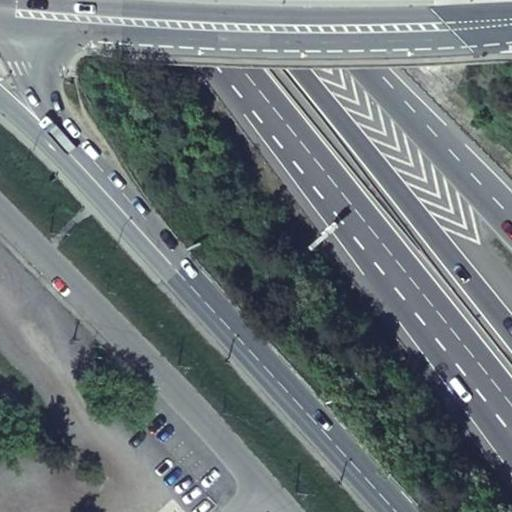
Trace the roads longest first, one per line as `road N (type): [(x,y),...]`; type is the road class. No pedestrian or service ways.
road 1 (motorway): [(172,0),(511,421)]
road 2 (secondary): [(508,27),(293,31),(0,15)]
road 3 (tertiary): [(398,511),(70,155)]
road 4 (motorway): [(511,329),(239,0)]
road 5 (residential): [(0,204),(287,511)]
road 6 (motorway): [(511,217),(301,0)]
road 7 (tertiary): [(70,155),(0,18)]
